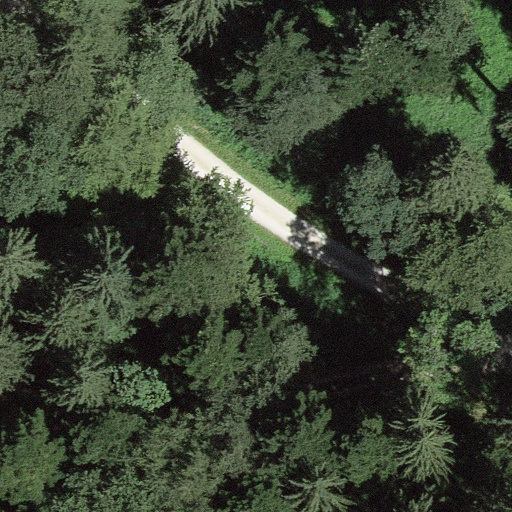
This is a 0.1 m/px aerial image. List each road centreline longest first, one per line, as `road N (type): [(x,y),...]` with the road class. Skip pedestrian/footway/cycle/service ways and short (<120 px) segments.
road 1 (track): [(511,342),(314,244),(8,0)]
road 2 (track): [(0,462),(365,389),(511,349)]
